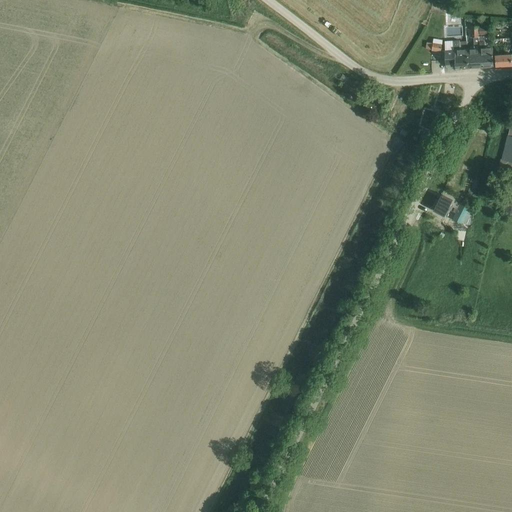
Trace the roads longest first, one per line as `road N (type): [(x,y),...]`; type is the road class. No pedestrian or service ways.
road 1 (unclassified): [(262,511),(476,80)]
road 2 (unclassified): [(476,80),(392,84),(352,68),(263,0)]
